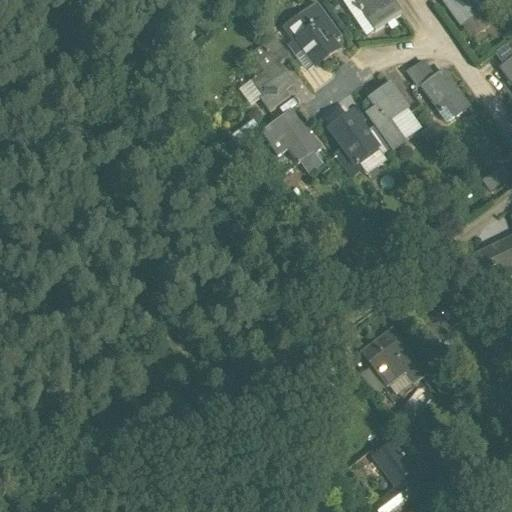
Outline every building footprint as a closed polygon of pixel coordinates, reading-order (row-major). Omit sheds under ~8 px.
[(374,34),(352,0),(346,0),(342,3),(366,39),(374,34)] [(352,0),(374,34),(401,16),(390,0),(352,0)] [(475,0),(450,0),(446,3),(463,28),(484,13),(475,0)] [(340,38),(317,6),(301,18),(310,31),(296,41),(315,67),(336,51),(332,45),(340,38)] [(301,18),(287,28),(296,41),(310,31),(301,18)] [(274,40),(263,48),(267,53),(278,67),(288,60),(274,40)] [(315,67),(296,41),(287,48),(306,73),(315,67)] [(511,42),(494,55),(503,68),(511,61),(511,42)] [(264,76),(251,85),(263,101),(259,103),(268,116),(284,104),(280,98),(284,95),(283,93),(292,87),(278,67),(267,53),(254,62),(264,76)] [(511,61),(503,68),(500,70),(511,87),(511,61)] [(422,63),(404,74),(416,92),(421,89),(434,79),(422,63)] [(434,79),(421,89),(438,113),(446,108),(458,99),(450,87),(451,86),(442,74),(434,79)] [(390,86),(367,102),(374,111),(364,117),(376,133),(389,152),(391,155),(405,145),(390,124),(403,114),(395,104),(399,101),(395,95),(396,94),(390,86)] [(458,99),(446,108),(455,119),(467,111),(458,99)] [(446,108),(438,113),(447,125),(455,119),(446,108)] [(290,113),(259,134),(286,172),(296,167),(297,168),(299,167),(298,165),(313,155),(314,157),(320,153),(306,134),(290,113)] [(351,117),(329,133),(344,153),(335,160),(349,180),(361,172),(356,166),(371,155),(375,152),(367,140),(364,136),(364,135),(351,117)] [(389,152),(376,133),(367,140),(375,152),(371,155),(375,162),(389,152)] [(511,240),(484,253),(497,281),(511,274),(511,240)] [(484,253),(472,258),(485,287),(497,281),(484,253)] [(458,297),(447,305),(460,322),(466,323),(473,317),(458,297)] [(447,305),(421,325),(426,332),(436,324),(443,334),(460,322),(447,305)] [(390,336),(363,356),(386,387),(403,374),(413,366),(390,336)] [(413,366),(403,374),(411,384),(421,377),(413,366)] [(402,459),(400,460),(390,447),(377,456),(387,469),(384,472),(398,491),(406,502),(406,503),(423,491),(401,462),(403,460),(402,459)] [(398,491),(381,503),(387,511),(392,511),(406,502),(398,491)]
